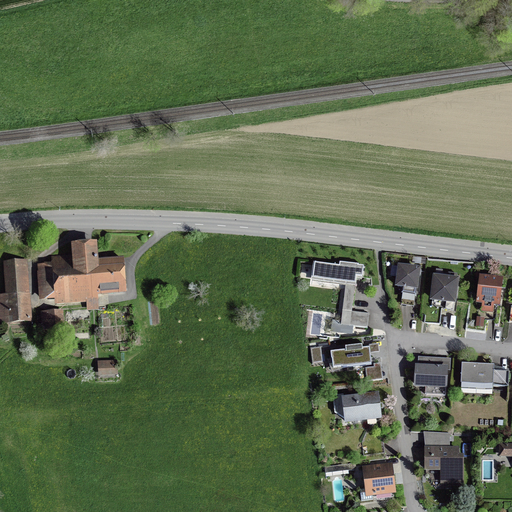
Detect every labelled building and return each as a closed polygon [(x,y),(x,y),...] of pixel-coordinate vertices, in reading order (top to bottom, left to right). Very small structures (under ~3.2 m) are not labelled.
[(72,255),(51,256),(52,262),(44,263),(44,264),(38,264),(38,271),(37,271),(39,300),(55,299),(55,304),(86,303),(87,311),(99,310),(98,295),(126,294),(124,257),(98,259),(97,241),(71,242),(72,255)] [(28,259),(3,261),(5,294),(0,293),(0,323),(32,322),(28,259)] [(313,262),(311,278),(311,282),(345,285),(345,288),(341,287),(340,296),(344,296),(344,297),(340,297),(339,305),(343,306),(341,321),(332,320),(331,332),(352,335),(353,326),(368,328),(369,313),(352,311),(355,287),(356,287),(357,280),(362,280),(364,265),(359,265),(359,264),(340,262),(339,265),(313,262)] [(421,267),(398,264),(397,267),(393,266),(391,277),(396,277),(395,287),(397,287),(396,290),(401,291),(401,294),(402,294),(401,306),(414,307),(415,295),(416,296),(417,290),(418,290),(421,267)] [(435,274),(433,274),(430,300),(456,303),(459,277),(457,277),(457,273),(448,272),(448,276),(442,275),(443,269),(436,269),(435,274)] [(503,277),(479,274),(476,303),(478,303),(478,309),(481,310),(481,311),(493,313),(494,305),(500,306),(503,277)] [(64,328),(63,310),(41,311),(42,329),(64,328)] [(476,316),(476,327),(484,327),(485,317),(476,316)] [(346,350),(330,352),(331,360),(332,360),(333,368),(349,367),(349,369),(360,368),(360,366),(372,365),(370,353),(380,352),(379,344),(369,345),(369,348),(363,348),(362,345),(345,347),(346,350)] [(312,363),(323,362),(321,347),(310,348),(312,363)] [(451,358),(418,357),(418,364),(415,364),(414,387),(417,387),(417,392),(425,392),(425,395),(446,396),(446,389),(448,389),(448,371),(450,371),(451,358)] [(117,360),(98,361),(98,378),(115,377),(115,375),(118,375),(117,360)] [(374,364),(374,367),(365,368),(367,381),(383,379),(381,363),(374,364)] [(494,365),(462,363),(461,384),(461,389),(493,391),(493,386),(508,387),(509,371),(494,370),(494,365)] [(345,394),(332,395),(333,398),(330,398),(331,405),(330,405),(331,413),(335,413),(333,415),(342,421),(344,421),(345,424),(367,421),(368,424),(377,423),(377,420),(382,419),(379,392),(345,396),(345,394)] [(450,433),(423,432),(425,446),(424,446),(424,471),(440,471),(440,484),(464,484),(464,454),(459,454),(459,447),(450,447),(450,433)] [(511,443),(499,444),(499,447),(498,447),(496,451),(499,453),(499,457),(511,457),(511,443)] [(326,477),(358,473),(357,463),(324,467),(326,477)] [(393,463),(362,466),(365,489),(360,490),(361,501),(375,499),(374,496),(376,496),(376,499),(391,497),(391,495),(396,494),(393,463)]
